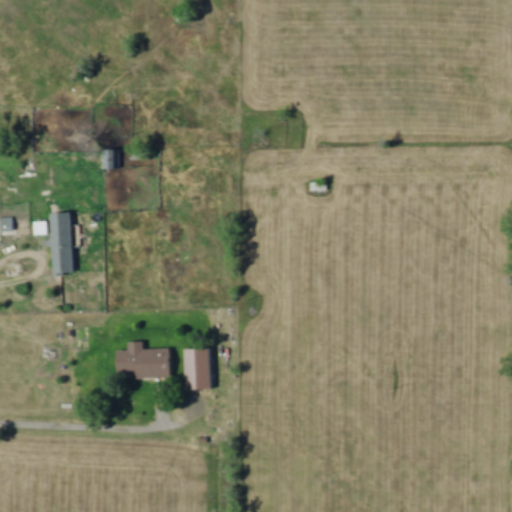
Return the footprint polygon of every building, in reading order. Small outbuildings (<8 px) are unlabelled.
[(121,151),(104,151),(104,172),(121,172),(121,151)] [(59,271),(54,212),(73,210),(78,269),(59,271)] [(47,235),(47,224),(36,224),(36,235),(47,235)] [(187,350),(187,391),(213,391),(213,350),(187,350)] [(172,351),(119,352),(120,376),(138,375),(138,381),(173,380),(172,351)]
